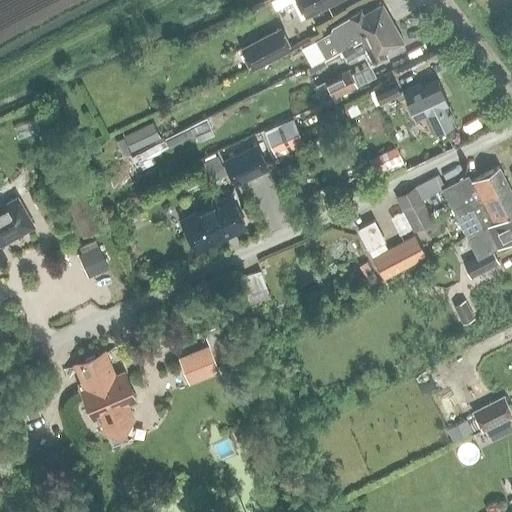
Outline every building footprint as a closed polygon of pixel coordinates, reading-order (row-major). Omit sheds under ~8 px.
[(296,0),(305,17),(337,0),(296,0)] [(341,52),(392,23),(382,4),(363,15),(360,11),(331,27),(329,32),(341,52)] [(392,23),(341,52),(346,61),(362,52),(370,66),(386,57),(384,53),(403,42),(392,23)] [(281,27),(240,47),(252,70),(293,49),(281,27)] [(326,65),(322,59),(306,68),(310,75),(326,65)] [(333,99),(358,87),(349,69),(314,86),(322,102),(332,97),(333,99)] [(399,94),(394,81),(374,91),(380,103),(399,94)] [(416,119),(424,116),(431,131),(455,120),(436,81),(421,88),(419,83),(403,91),(416,119)] [(214,135),(206,118),(163,139),(132,155),(136,164),(138,163),(140,167),(154,160),(152,156),(195,134),(199,142),(214,135)] [(264,132),(275,157),(303,144),(292,120),(264,132)] [(124,136),(131,151),(161,137),(153,122),(124,136)] [(130,153),(123,139),(115,142),(122,157),(130,153)] [(235,183),(266,168),(256,147),(224,163),(234,183),(233,186),(234,186),(235,183)] [(398,148),(373,160),(380,174),(405,162),(398,148)] [(342,176),(338,165),(324,170),(328,180),(342,176)] [(441,188),(455,215),(470,208),(477,205),(509,188),(499,167),(469,182),(465,176),(441,188)] [(317,191),(324,207),(345,197),(338,181),(317,191)] [(414,188),(396,198),(413,231),(432,221),(414,188)] [(455,215),(466,236),(487,225),(488,226),(511,212),(511,193),(509,188),(477,205),(470,208),(455,215)] [(65,200),(82,237),(98,229),(81,193),(65,200)] [(181,221),(195,250),(244,226),(231,197),(232,194),(231,194),(230,197),(181,221)] [(0,260),(3,259),(5,258),(0,249),(0,244),(32,226),(16,199),(0,208),(0,260)] [(487,225),(466,236),(476,257),(463,264),(469,277),(498,262),(492,250),(511,239),(511,212),(488,226),(487,225)] [(418,234),(397,245),(372,258),(383,279),(429,256),(418,234)] [(98,246),(78,255),(88,279),(108,270),(98,246)] [(251,295),(254,303),(270,297),(268,289),(251,295)] [(466,299),(453,306),(463,325),(475,318),(466,299)] [(223,324),(204,332),(218,367),(237,360),(223,324)] [(217,371),(215,367),(207,348),(180,358),(190,382),(217,371)] [(105,351),(74,365),(84,388),(81,390),(94,420),(97,418),(102,429),(121,432),(132,416),(128,405),(136,402),(125,374),(116,378),(105,351)] [(511,415),(511,414),(503,397),(473,412),(482,431),(486,429),(496,423),(511,415)] [(36,403),(24,407),(29,420),(41,416),(36,403)] [(496,423),(486,429),(492,441),(502,435),(496,423)]
